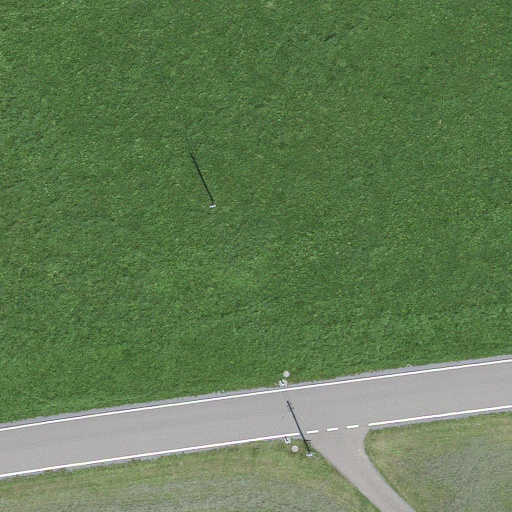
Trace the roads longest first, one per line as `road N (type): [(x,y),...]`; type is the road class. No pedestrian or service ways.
road 1 (tertiary): [(511,385),(0,455)]
road 2 (track): [(305,411),(394,511)]
